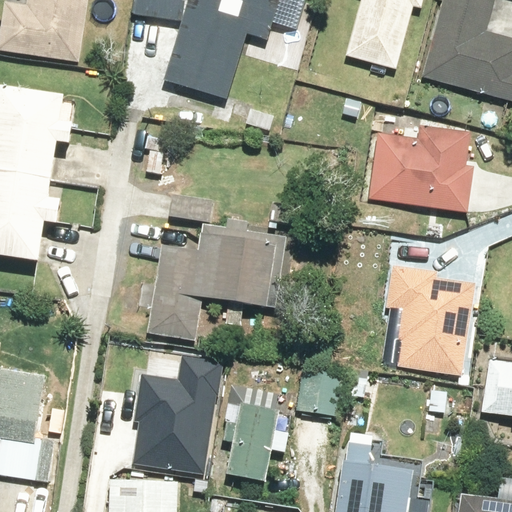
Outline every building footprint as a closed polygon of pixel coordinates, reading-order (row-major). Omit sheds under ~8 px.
[(90,0),(32,0),(32,4),(8,1),(2,51),(84,61),(90,0)] [(188,20),(189,0),(138,0),(137,15),(188,20)] [(273,41),(285,0),(194,0),(170,83),(229,101),(249,34),(273,41)] [(365,0),(351,56),(403,70),(420,6),(428,8),(429,0),(365,0)] [(511,36),(490,31),(498,0),(446,0),(426,75),(511,98),(511,36)] [(68,200),(58,199),(66,139),(80,141),(82,124),(68,123),(72,95),(3,86),(0,107),(0,254),(49,261),(54,223),(65,225),(68,200)] [(374,151),(370,204),(472,212),(475,169),(470,169),(473,132),(422,128),(421,138),(381,135),(379,151),(374,151)] [(153,333),(203,339),(207,300),(289,310),(298,234),(206,223),(203,249),(163,245),(153,333)] [(452,272),(411,269),(410,277),(389,276),(381,371),(471,379),(480,283),(451,280),(452,272)] [(141,419),(134,465),(205,475),(221,362),(184,357),(181,382),(141,376),(135,419),(141,419)] [(511,363),(494,361),(485,413),(511,416),(511,363)] [(49,372),(0,365),(0,436),(40,442),(49,372)] [(340,415),(344,372),(303,367),(298,411),(340,415)] [(351,374),(350,398),(373,399),(374,375),(351,374)] [(233,475),(274,481),(284,411),(243,405),(233,475)] [(134,413),(106,411),(104,411),(100,450),(131,452),(134,413)] [(38,445),(0,440),(0,475),(34,480),(38,445)] [(414,511),(420,467),(381,464),(382,446),(354,444),(353,462),(348,462),(340,511),(414,511)] [(112,511),(182,511),(183,480),(114,478),(112,511)] [(511,511),(511,499),(463,493),(460,511),(511,511)]
